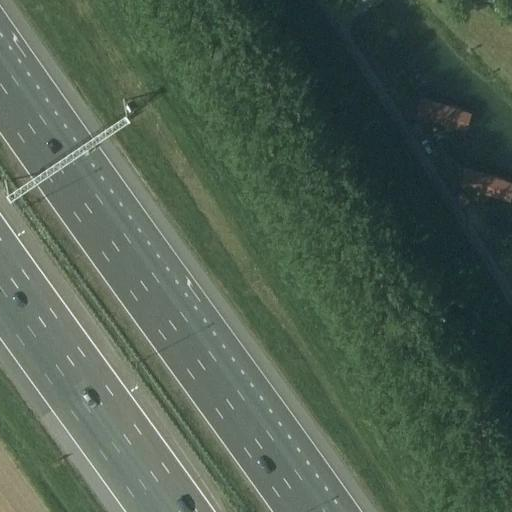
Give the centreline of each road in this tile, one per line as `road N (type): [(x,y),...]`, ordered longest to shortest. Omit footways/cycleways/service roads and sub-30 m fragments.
road 1 (motorway): [(303,511),(0,81)]
road 2 (motorway): [(14,293),(167,511)]
road 3 (unclassified): [(511,497),(432,365)]
